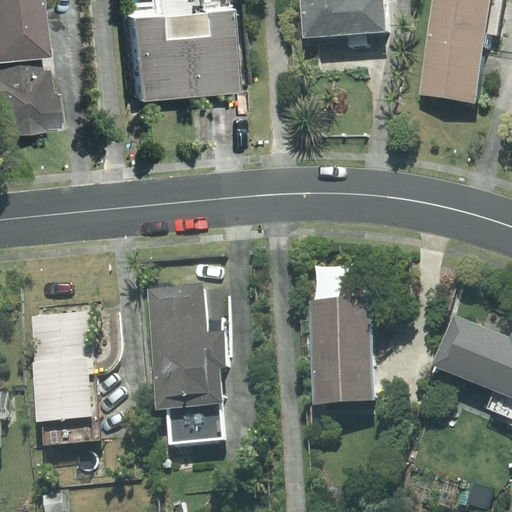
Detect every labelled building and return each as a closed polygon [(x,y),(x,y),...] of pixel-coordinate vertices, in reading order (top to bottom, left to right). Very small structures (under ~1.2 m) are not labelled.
[(0,0),(0,55),(38,51),(46,50),(40,0),(0,0)] [(314,0),(317,45),(403,40),(400,0),(314,0)] [(486,109),(507,0),(445,0),(426,97),(486,109)] [(153,15),(126,18),(134,101),(232,92),(224,8),(198,11),(200,35),(155,39),(153,15)] [(40,69),(38,51),(0,55),(0,132),(57,126),(53,90),(50,90),(48,67),(40,69)] [(219,335),(215,286),(158,291),(167,411),(173,411),(176,446),(234,442),(231,407),(237,406),(235,371),(241,370),(238,333),(219,335)] [(327,403),(392,397),(382,292),(317,299),(327,403)] [(40,320),(52,444),(100,440),(97,413),(109,412),(100,315),(40,320)] [(443,367),(511,392),(511,332),(462,315),(443,367)] [(0,410),(9,410),(2,340),(0,339),(0,410)] [(172,457),(170,439),(160,441),(162,458),(172,457)] [(332,500),(343,504),(348,490),(337,486),(332,500)]
